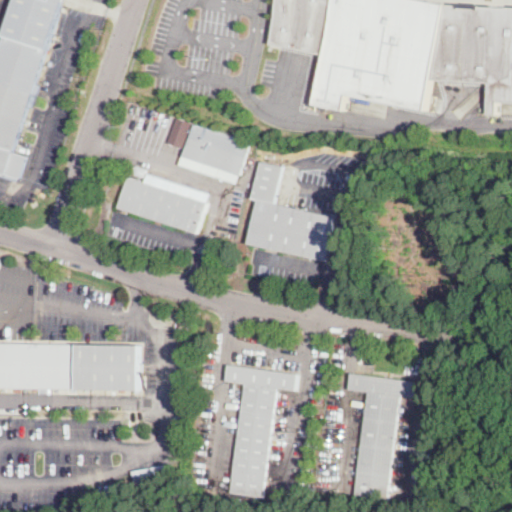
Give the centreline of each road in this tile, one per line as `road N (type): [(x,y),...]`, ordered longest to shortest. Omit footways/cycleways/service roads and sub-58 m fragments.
road 1 (tertiary): [(438,334),(194,293),(0,232)]
road 2 (residential): [(60,249),(136,0)]
